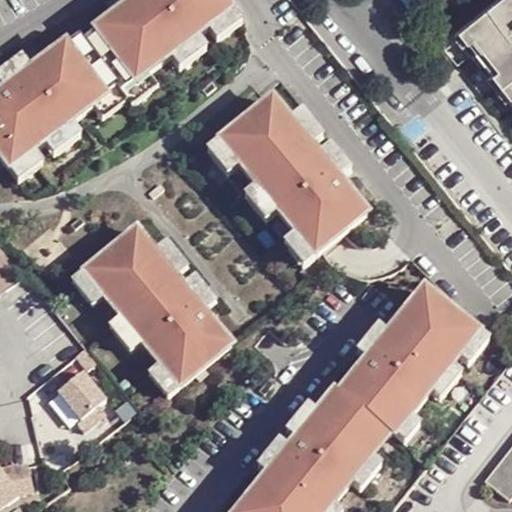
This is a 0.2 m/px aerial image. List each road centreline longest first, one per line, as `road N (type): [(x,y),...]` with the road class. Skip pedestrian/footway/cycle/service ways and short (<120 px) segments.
road 1 (residential): [(335,0),(511,213)]
road 2 (residential): [(430,507),(511,413)]
